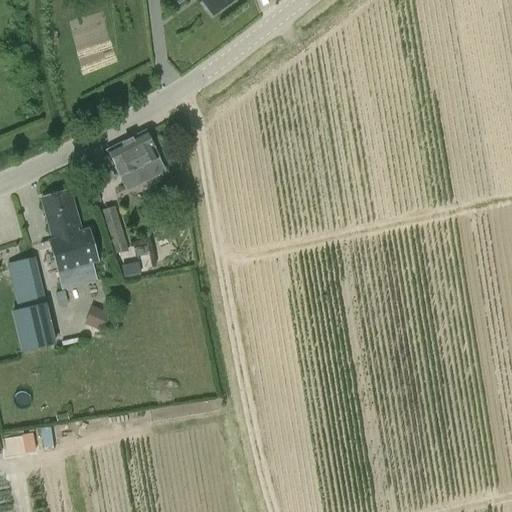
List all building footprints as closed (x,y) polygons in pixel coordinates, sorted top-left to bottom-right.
[(176,0),(178,3),(182,0),(200,0),(212,15),(231,0),(176,0)] [(148,180),(164,172),(145,132),(107,151),(115,166),(120,176),(141,166),(148,180)] [(88,231),(81,233),(69,191),(40,200),(52,240),(48,241),(62,290),(95,280),(91,264),(97,262),(88,231)] [(127,251),(114,206),(100,210),(113,255),(127,251)] [(53,345),(34,259),(8,264),(18,310),(12,311),(22,352),(53,345)] [(140,275),(137,262),(120,266),(123,278),(140,275)] [(113,315),(91,305),(83,323),(105,333),(113,315)] [(58,415),(59,423),(68,421),(67,413),(58,415)] [(21,435),(3,437),(6,454),(23,452),(21,435)]
